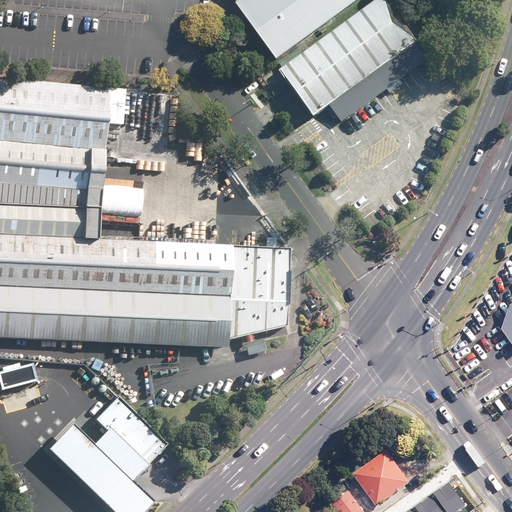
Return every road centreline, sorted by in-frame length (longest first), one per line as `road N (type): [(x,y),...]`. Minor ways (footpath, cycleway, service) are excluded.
road 1 (residential): [(185,50),(381,317)]
road 2 (primary): [(381,317),(458,190),(511,67)]
road 3 (primary): [(196,511),(381,317)]
road 4 (primary): [(399,341),(348,407),(244,511)]
road 5 (primary): [(511,162),(399,341)]
road 6 (tertiary): [(399,341),(511,494)]
